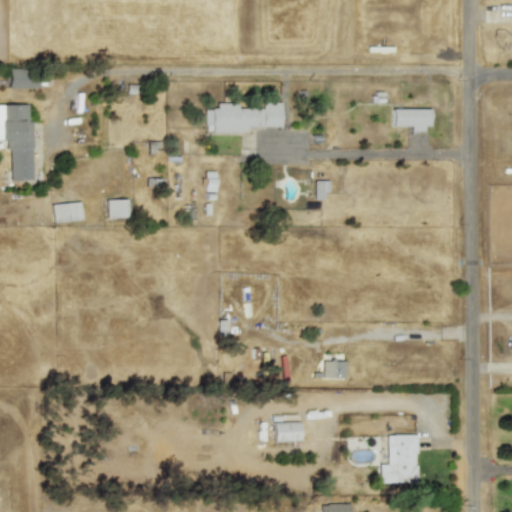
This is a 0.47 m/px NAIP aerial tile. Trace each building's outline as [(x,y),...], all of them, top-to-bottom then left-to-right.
[(36,88),(36,69),(6,69),(6,88),(36,88)] [(257,127),(279,126),(279,102),(256,102),(257,127)] [(254,126),(254,108),(236,108),(235,103),(214,103),(214,109),(203,109),(203,132),(244,132),(244,127),(254,126)] [(0,104),(0,139),(6,139),(7,180),(30,180),(28,104),(0,104)] [(390,126),(408,126),(408,131),(426,132),(426,109),(390,108),(390,126)] [(202,191),(213,192),(213,172),(203,172),(202,191)] [(312,199),(320,199),(320,193),(326,193),(327,181),(312,180),(312,199)] [(125,217),(124,199),(104,199),(104,218),(125,217)] [(51,223),(80,219),(77,200),(49,205),(51,223)] [(214,335),(224,335),(225,320),(215,320),(214,335)] [(343,378),(343,361),(320,361),(320,378),(343,378)] [(272,442),(296,441),(295,421),(271,421),(272,442)] [(384,464),(377,464),(376,483),(413,484),(413,435),(384,434),(384,464)]
